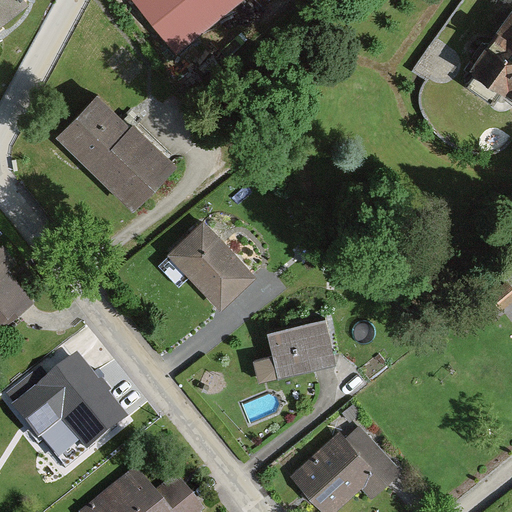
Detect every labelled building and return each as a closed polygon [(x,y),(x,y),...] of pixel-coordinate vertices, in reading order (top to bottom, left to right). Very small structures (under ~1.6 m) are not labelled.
[(24,0),(0,0),(0,33),(32,11),(24,0)] [(134,0),(179,56),(249,0),(134,0)] [(511,16),(475,68),(511,95),(511,16)] [(101,94),(58,138),(139,215),(181,171),(101,94)] [(206,222),(170,256),(223,310),(258,276),(206,222)] [(0,253),(0,325),(34,300),(0,253)] [(341,371),(332,323),(271,334),(280,382),(341,371)] [(66,350),(5,395),(61,472),(127,425),(80,360),(76,363),(66,350)] [(343,431),(291,478),(321,511),(344,511),(376,484),(386,495),(407,476),(364,428),(350,440),(343,431)] [(136,474),(91,511),(201,511),(176,481),(156,498),(136,474)]
